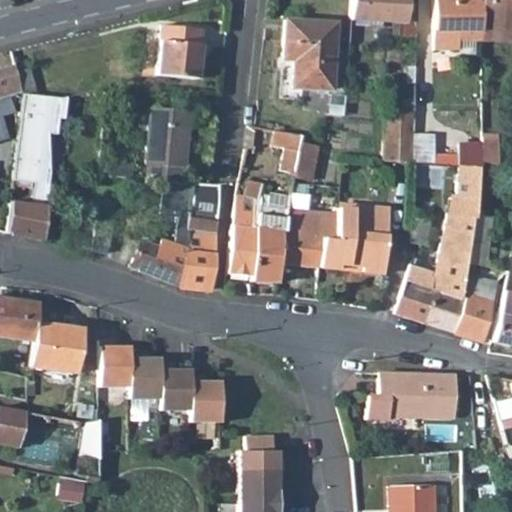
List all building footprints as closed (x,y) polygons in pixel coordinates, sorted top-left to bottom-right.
[(349,0),(349,20),(348,33),(368,34),(368,30),(374,30),(375,21),(390,22),(390,36),(415,37),(415,0),(349,0)] [(431,0),(431,51),(457,51),(456,40),(479,40),(478,0),(431,0)] [(511,0),(478,0),(479,40),(511,40),(511,0)] [(292,60),(290,87),(329,90),(333,24),(283,21),(281,59),(292,60)] [(155,72),(160,23),(151,22),(146,71),(155,72)] [(160,25),(155,75),(194,80),(199,30),(160,25)] [(346,56),(377,57),(378,34),(368,34),(348,33),(346,56)] [(290,90),(291,62),(281,61),(281,90),(290,90)] [(388,83),(414,84),(414,63),(389,62),(388,83)] [(0,68),(0,98),(21,95),(15,72),(12,65),(0,68)] [(15,72),(21,95),(36,96),(28,69),(15,72)] [(383,112),(413,113),(414,84),(388,83),(384,83),(383,112)] [(36,96),(21,95),(16,135),(4,232),(41,241),(48,171),(46,136),(54,137),(56,121),(62,121),(64,100),(59,99),(36,96)] [(146,165),(145,180),(160,181),(166,181),(180,183),(181,168),(184,168),(188,110),(148,108),(143,165),(146,165)] [(383,112),(380,162),(410,162),(412,134),(413,113),(383,112)] [(282,149),(278,171),(292,175),(298,146),(299,137),(272,131),(270,147),(282,149)] [(412,134),(410,162),(456,166),(478,168),(480,167),(480,162),(480,143),(456,143),(456,156),(432,155),(432,134),(412,134)] [(480,162),(497,165),(496,137),(480,137),(480,143),(480,162)] [(292,176),(307,180),(313,149),(298,146),(292,175),(292,176)] [(105,169),(98,169),(97,176),(105,176),(130,178),(131,164),(106,161),(105,169)] [(403,281),(392,314),(452,333),(459,300),(458,299),(463,276),(465,264),(468,243),(472,219),(474,219),(475,215),(478,168),(456,166),(454,197),(449,196),(432,273),(408,265),(403,281)] [(214,235),(185,230),(187,222),(187,218),(192,184),(180,183),(166,181),(163,216),(175,218),(174,229),(171,244),(158,239),(155,247),(153,246),(138,240),(127,267),(177,287),(208,291),(211,261),(214,235)] [(171,244),(174,229),(175,218),(163,216),(166,181),(160,181),(153,246),(155,247),(158,239),(171,244)] [(250,274),(250,281),(275,282),(277,263),(279,231),(283,210),(285,210),(288,198),(267,194),(266,198),(258,195),(260,186),(245,181),(241,196),(256,200),(253,226),(250,274)] [(192,184),(187,218),(215,222),(216,186),(207,185),(192,184)] [(285,210),(305,212),(306,193),(289,192),(288,198),(285,210)] [(231,227),(226,273),(250,274),(253,226),(256,200),(241,196),(234,195),(231,227)] [(93,220),(90,243),(106,245),(110,208),(94,206),(93,220)] [(320,239),(317,267),(337,269),(338,264),(361,267),(360,272),(382,274),(387,214),(336,209),(335,214),(333,240),(320,239)] [(279,231),(277,263),(317,267),(320,239),(333,240),(335,214),(305,212),(285,210),(283,210),(279,231)] [(472,219),(468,243),(486,245),(487,237),(485,237),(488,216),(475,215),(474,219),(472,219)] [(73,218),(70,248),(89,253),(90,243),(93,220),(73,218)] [(215,222),(187,218),(187,222),(185,230),(214,235),(215,222)] [(106,245),(90,243),(89,253),(102,256),(106,245)] [(465,264),(483,267),(486,245),(468,243),(465,264)] [(459,300),(452,333),(480,342),(493,283),(463,276),(458,299),(459,300)] [(511,294),(502,292),(490,342),(511,347),(511,294)] [(0,299),(0,336),(30,341),(33,323),(35,304),(0,299)] [(30,341),(27,367),(74,374),(80,329),(33,323),(30,341)] [(96,346),(96,387),(126,387),(127,352),(127,347),(111,347),(111,340),(96,340),(96,346)] [(126,387),(126,399),(157,399),(157,364),(157,359),(141,359),(141,352),(127,352),(126,387)] [(157,399),(157,411),(187,411),(188,376),(188,371),(172,371),(172,364),(157,364),(157,399)] [(453,375),(376,373),(375,397),(364,396),(364,419),(386,420),(386,416),(452,418),(453,375)] [(187,411),(187,423),(219,423),(218,383),(202,383),(202,376),(188,376),(187,411)] [(498,422),(501,430),(511,427),(511,389),(510,380),(485,376),(498,422)] [(0,444),(16,448),(22,413),(0,409),(0,444)] [(76,456),(96,459),(96,452),(96,420),(82,422),(76,456)] [(511,427),(501,430),(503,439),(511,435),(511,427)] [(236,451),(236,471),(276,471),(275,451),(270,451),(270,436),(243,436),(243,451),(236,451)] [(236,471),(236,504),(285,504),(285,489),(276,489),(276,471),(236,471)] [(59,477),(58,500),(82,501),(83,479),(59,477)] [(432,511),(432,486),(393,486),(393,511),(432,511)]
